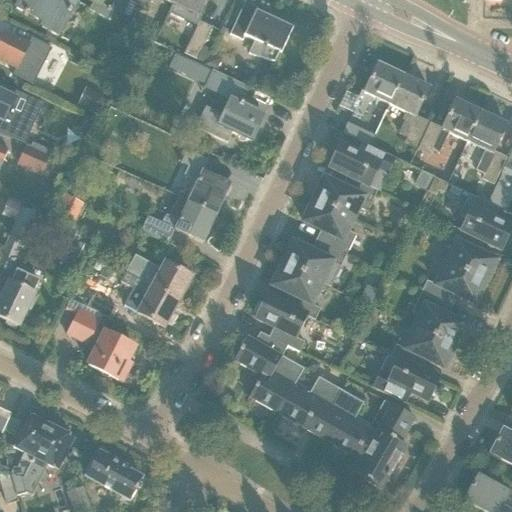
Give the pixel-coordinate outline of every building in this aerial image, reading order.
[(57,0),(57,1),(54,0),(20,0),(15,9),(24,14),(23,16),(27,18),(28,16),(44,25),(42,29),(58,38),(77,2),(72,0),(57,0)] [(161,0),(173,5),(174,0),(115,0),(111,10),(122,15),(128,18),(135,4),(145,9),(149,0),(161,0)] [(174,0),(173,5),(191,14),(182,33),(191,38),(184,54),(197,60),(212,28),(199,22),(201,17),(198,16),(205,0),(174,0)] [(105,20),(110,10),(94,1),(89,11),(105,20)] [(281,55),(292,30),(256,12),(257,9),(244,3),(230,36),(243,42),(245,37),(253,41),(247,55),(274,64),(278,54),(281,55)] [(28,47),(3,34),(0,38),(0,61),(17,70),(22,59),(31,63),(37,52),(28,47)] [(389,107),(403,77),(377,65),(364,94),(362,93),(352,113),(361,117),(370,98),(389,107)] [(263,117),(251,111),(254,104),(243,99),(247,90),(212,73),(205,89),(230,100),(222,116),(205,108),(195,130),(226,144),(231,134),(251,143),(263,117)] [(403,77),(389,107),(408,115),(399,135),(407,139),(405,144),(415,149),(427,123),(415,118),(428,89),(403,77)] [(0,123),(0,124),(0,134),(24,145),(42,105),(15,92),(13,96),(0,90),(0,123)] [(96,119),(101,108),(83,100),(79,111),(96,119)] [(467,143),(480,114),(455,102),(442,130),(430,125),(418,150),(428,155),(430,150),(439,154),(448,134),(467,143)] [(480,114),(467,143),(485,152),(476,171),(485,175),(482,180),(492,185),(504,160),(492,154),(506,126),(480,114)] [(370,147),(375,137),(347,124),(342,134),(349,137),(370,147)] [(0,170),(8,151),(0,147),(0,170)] [(41,176),(49,158),(25,147),(16,166),(41,176)] [(368,188),(379,193),(395,160),(367,147),(362,158),(339,147),(329,169),(351,180),(352,179),(369,188),(368,188)] [(187,202),(217,215),(231,186),(201,172),(206,161),(186,152),(180,164),(187,168),(183,176),(196,182),(187,202)] [(511,156),(510,156),(501,175),(511,180),(511,156)] [(426,191),(432,178),(420,172),(414,186),(426,191)] [(379,194),(379,193),(368,188),(369,188),(352,179),(351,180),(346,191),(323,180),(321,184),(319,183),(311,200),(353,221),(358,209),(366,213),(376,193),(379,194)] [(75,223),(84,204),(66,195),(56,214),(75,223)] [(478,240),(477,241),(500,252),(511,229),(488,218),(493,208),(511,216),(468,195),(458,216),(466,220),(461,232),(478,240)] [(169,217),(165,215),(161,224),(147,218),(141,232),(167,244),(173,231),(203,245),(217,215),(187,202),(178,198),(169,217)] [(347,232),(353,221),(311,200),(303,217),(305,218),(302,223),(325,234),(320,244),(345,257),(356,236),(347,232)] [(19,209),(20,206),(7,201),(1,215),(15,220),(19,209)] [(22,242),(26,244),(36,216),(19,209),(15,220),(8,237),(9,237),(22,242)] [(478,240),(461,232),(452,228),(447,239),(455,244),(435,286),(426,282),(421,293),(446,305),(451,295),(474,306),(476,301),(479,302),(495,268),(493,267),(495,262),(472,251),(477,241),(478,240)] [(0,265),(12,270),(22,242),(9,237),(0,259),(0,265)] [(345,257),(320,244),(315,255),(292,244),(290,249),(288,248),(280,264),(321,285),(332,263),(340,268),(345,257)] [(130,264),(125,274),(178,303),(191,279),(164,265),(161,271),(134,256),(130,264)] [(311,306),(321,285),(280,264),(272,281),(274,282),(271,287),(294,298),(289,309),(289,310),(306,318),(314,322),(320,310),(311,306)] [(14,271),(0,300),(0,319),(18,328),(27,310),(30,311),(34,301),(31,300),(34,295),(32,295),(38,282),(14,271)] [(164,329),(178,303),(125,274),(120,283),(140,294),(141,291),(148,294),(137,314),(164,329)] [(441,315),(446,305),(421,293),(411,314),(419,318),(414,329),(456,349),(464,332),(462,331),(464,326),(441,315)] [(111,321),(116,309),(92,297),(86,308),(111,321)] [(289,310),(289,309),(266,298),(255,320),(278,331),(274,341),(273,341),(287,347),(287,348),(299,354),(304,343),(295,339),(306,318),(289,310)] [(104,335),(94,330),(98,321),(77,310),(65,335),(86,346),(88,342),(97,347),(87,366),(122,384),(132,364),(127,362),(134,348),(104,333),(104,335)] [(447,366),(456,349),(414,329),(404,350),(395,346),(390,358),(398,362),(415,370),(415,369),(420,359),(443,370),(445,365),(447,366)] [(273,341),(274,341),(264,336),(259,346),(246,339),(233,362),(260,377),(249,398),(277,415),(295,385),(303,370),(281,357),(287,348),(287,347),(273,341)] [(398,362),(390,358),(387,356),(371,389),(374,390),(399,403),(404,392),(427,403),(438,380),(415,369),(415,370),(398,362)] [(315,436),(340,391),(318,379),(309,393),(295,385),(277,415),(315,436)] [(383,419),(376,415),(369,427),(355,419),(363,404),(340,391),(315,436),(352,457),(345,470),(381,491),(405,448),(399,444),(414,419),(391,406),(390,406),(383,419)] [(383,419),(390,406),(383,402),(376,415),(383,419)] [(23,479),(49,428),(26,417),(16,438),(12,439),(9,447),(24,454),(17,469),(13,468),(10,475),(10,476),(23,479)] [(61,461),(72,439),(49,428),(23,479),(10,476),(17,502),(17,503),(19,503),(16,495),(25,492),(32,496),(47,466),(58,472),(62,464),(61,461)] [(511,435),(502,431),(489,456),(511,467),(511,435)] [(129,502),(142,479),(129,473),(130,471),(96,452),(87,468),(90,469),(85,478),(129,502)] [(10,476),(10,475),(0,473),(0,485),(6,505),(17,502),(10,476)] [(507,494),(477,478),(464,502),(481,511),(498,511),(502,505),(511,510),(511,494),(508,493),(507,494)] [(73,511),(88,511),(81,489),(67,494),(73,511)]
